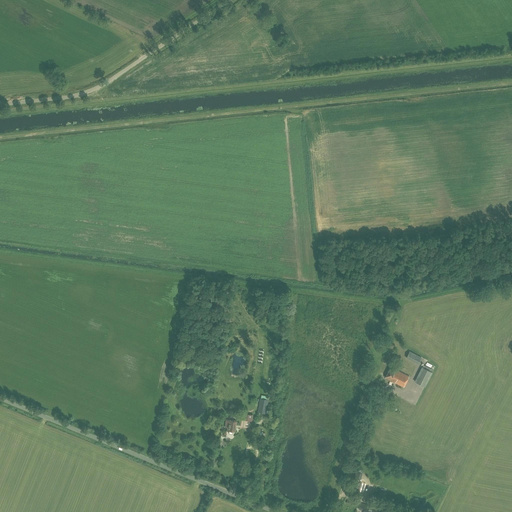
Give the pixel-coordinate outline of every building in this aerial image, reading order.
[(403,387),(409,376),(391,367),(385,378),(403,387)] [(425,387),(432,372),(422,367),(415,381),(425,387)] [(268,400),(260,398),(258,412),(265,413),(268,400)] [(235,431),(237,421),(226,419),(225,427),(228,428),(227,430),(229,430),(228,433),(229,434),(232,434),(233,433),(233,431),(235,431)] [(358,492),(359,489),(361,482),(360,481),(361,478),(363,473),(356,471),(355,476),(355,477),(354,480),(351,490),(358,492)] [(380,511),(381,510),(366,506),(367,504),(360,502),(359,509),(364,510),(363,511),(380,511)]
